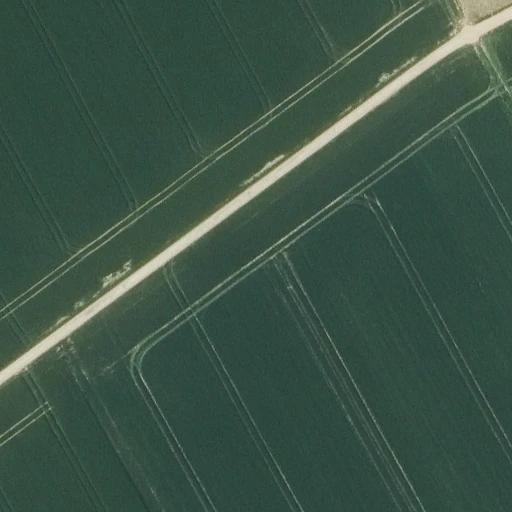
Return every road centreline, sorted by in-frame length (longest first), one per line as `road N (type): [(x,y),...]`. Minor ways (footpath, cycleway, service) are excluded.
road 1 (track): [(0,389),(471,47),(511,26)]
road 2 (track): [(511,120),(445,0)]
